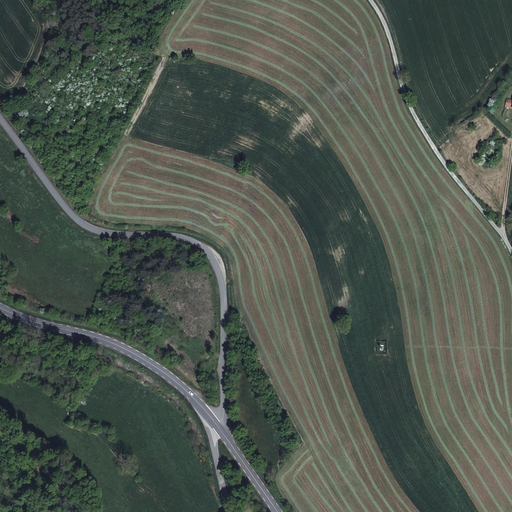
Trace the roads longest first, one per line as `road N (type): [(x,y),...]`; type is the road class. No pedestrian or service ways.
road 1 (unclassified): [(0,117),(74,217),(94,229),(177,236),(211,256),(223,295),(217,425)]
road 2 (track): [(511,254),(416,122),(371,0)]
road 3 (secondary): [(217,425),(141,356),(0,307)]
